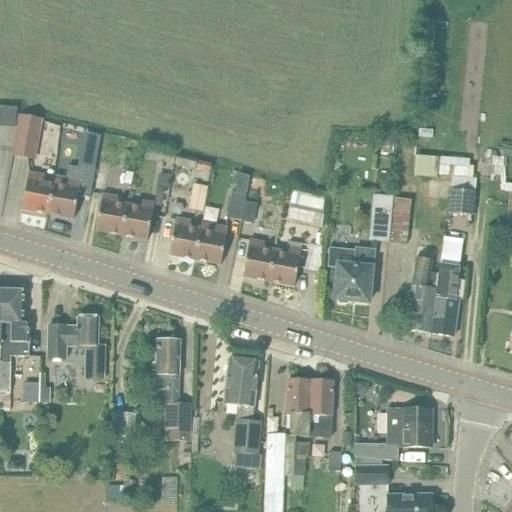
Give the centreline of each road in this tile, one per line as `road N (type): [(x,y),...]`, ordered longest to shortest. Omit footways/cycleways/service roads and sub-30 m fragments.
road 1 (tertiary): [(487,390),(0,240)]
road 2 (residential): [(462,511),(487,390)]
